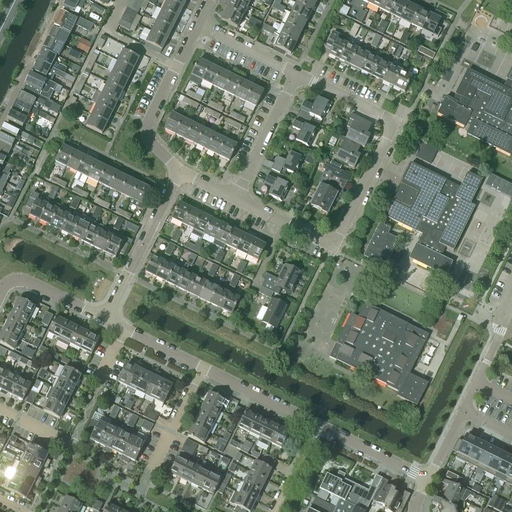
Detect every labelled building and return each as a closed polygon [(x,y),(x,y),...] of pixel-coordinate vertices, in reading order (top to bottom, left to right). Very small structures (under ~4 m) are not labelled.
[(81,10),(85,1),(82,0),(66,0),(62,8),(73,14),(76,8),(81,10)] [(178,19),(183,8),(167,0),(162,11),(178,19)] [(243,18),(248,7),(233,0),(231,0),(227,10),(243,18)] [(312,12),(317,1),(315,0),(297,0),(296,4),(312,12)] [(379,10),(383,0),(369,0),(368,4),(379,10)] [(389,15),(396,0),(383,0),(379,10),(389,15)] [(400,21),(408,5),(398,0),(396,0),(389,15),(400,21)] [(130,2),(128,7),(139,12),(140,9),(141,7),(130,2)] [(277,12),(280,6),(275,4),(272,9),(277,12)] [(307,23),(312,12),(296,4),(291,15),(307,23)] [(101,16),(104,10),(94,5),(91,11),(101,16)] [(411,26),(419,10),(408,5),(400,21),(411,26)] [(128,7),(126,10),(137,16),(139,12),(128,7)] [(126,10),(124,16),(134,21),(137,16),(126,10)] [(237,29),(243,18),(227,10),(221,21),(237,29)] [(422,31),(430,15),(419,10),(411,26),(422,31)] [(173,30),(178,19),(162,11),(157,22),(173,30)] [(61,12),(54,26),(70,34),(74,26),(89,33),(93,26),(78,19),(77,20),(61,12)] [(361,12),(358,17),(364,20),(366,14),(361,12)] [(301,33),(307,23),(291,15),(285,25),(301,33)] [(430,15),(422,31),(437,39),(441,31),(437,29),(441,21),(430,15)] [(124,16),(121,21),(132,26),(133,24),(134,21),(124,16)] [(134,21),(133,24),(138,26),(141,19),(137,16),(134,21)] [(364,20),(358,17),(356,22),(361,25),(364,20)] [(121,21),(118,26),(129,32),(130,31),(132,26),(121,21)] [(258,30),(261,24),(256,21),(253,27),(258,30)] [(167,40),(173,30),(157,22),(151,33),(167,40)] [(385,30),(388,25),(382,22),(380,27),(385,30)] [(132,26),(130,31),(134,33),(138,26),(133,24),(132,26)] [(267,33),(270,28),(264,25),(261,31),(267,33)] [(296,44),(301,33),(285,25),(280,36),(296,44)] [(357,33),(360,28),(354,25),(352,30),(357,33)] [(382,36),(385,30),(380,27),(377,33),(382,36)] [(53,28),(47,39),(64,47),(69,36),(53,28)] [(272,36),(275,30),(270,28),(267,33),(272,36)] [(162,51),(167,40),(151,33),(146,44),(162,51)] [(340,61),(348,46),(347,45),(349,41),(333,33),(326,48),(331,50),(329,56),(340,61)] [(404,33),(401,38),(407,41),(409,36),(404,33)] [(291,55),(296,44),(280,36),(273,51),(283,56),(285,52),(291,55)] [(379,44),(381,38),(376,36),(373,41),(379,44)] [(401,38),(399,44),(404,46),(407,41),(401,38)] [(59,57),(64,47),(47,39),(42,49),(59,57)] [(101,50),(105,42),(100,40),(97,47),(101,50)] [(376,49),(379,44),(373,41),(371,46),(376,49)] [(350,67),(358,51),(348,46),(340,61),(340,62),(340,64),(344,66),(346,64),(350,67)] [(400,54),(403,49),(397,46),(395,52),(400,54)] [(423,56),(426,50),(420,48),(418,53),(423,56)] [(42,50),(36,61),(54,70),(57,64),(53,62),(55,57),(42,50)] [(80,56),(70,51),(68,56),(78,61),(80,56)] [(134,70),(139,59),(123,51),(118,62),(134,70)] [(361,72),(369,56),(358,51),(350,67),(351,67),(351,69),(355,71),(357,70),(361,72)] [(397,60),(400,54),(395,52),(392,57),(397,60)] [(372,77),(380,62),(369,56),(361,72),(372,77)] [(419,64),(422,59),(416,56),(414,61),(419,64)] [(201,82),(209,66),(198,60),(190,76),(201,82)] [(56,71),(54,70),(36,61),(31,71),(51,81),(54,75),(59,78),(64,80),(66,75),(63,74),(61,73),(56,71)] [(128,81),(134,70),(118,62),(112,73),(128,81)] [(383,83),(391,67),(380,62),(372,77),(383,83)] [(61,73),(63,74),(66,69),(58,65),(56,71),(61,73)] [(212,87),(220,71),(209,66),(201,82),(212,87)] [(394,88),(401,72),(391,67),(383,83),(394,88)] [(511,69),(507,80),(506,79),(506,80),(507,80),(503,88),(467,70),(453,101),(446,97),(437,115),(464,129),(465,125),(470,127),(466,135),(510,157),(511,152),(511,69)] [(223,92),(231,76),(220,71),(212,87),(223,92)] [(404,94),(412,78),(401,72),(394,88),(404,94)] [(61,89),(30,73),(25,85),(40,93),(41,93),(42,93),(45,94),(47,94),(48,93),(50,90),(52,91),(54,92),(59,94),(61,89)] [(123,91),(128,81),(112,73),(107,83),(123,91)] [(234,98),(242,82),(231,76),(223,92),(234,98)] [(245,103),(253,87),(242,82),(234,98),(245,103)] [(118,102),(123,91),(107,83),(102,95),(118,102)] [(256,108),(264,92),(253,87),(245,103),(256,108)] [(21,92),(16,102),(31,109),(32,109),(37,111),(39,106),(49,110),(52,105),(46,102),(45,103),(43,102),(37,100),(21,92)] [(113,113),(118,102),(102,95),(97,105),(113,113)] [(73,107),(77,100),(72,98),(69,105),(73,107)] [(189,107),(192,102),(184,99),(182,103),(189,107)] [(322,121),(330,105),(317,99),(312,108),(305,104),(299,116),(310,122),(313,117),(322,121)] [(16,102),(7,121),(29,133),(31,128),(24,125),(29,113),(44,121),(53,125),(55,121),(46,117),(46,116),(37,111),(32,109),(31,109),(16,102)] [(197,110),(199,106),(192,102),(189,107),(197,110)] [(215,110),(217,106),(209,102),(207,106),(215,110)] [(70,115),(73,107),(69,105),(65,112),(70,115)] [(107,124),(113,113),(97,105),(91,116),(107,124)] [(211,117),(213,113),(206,109),(204,114),(211,117)] [(236,120),(238,116),(231,112),(229,117),(236,120)] [(175,136),(183,120),(172,115),(164,131),(175,136)] [(364,149),(369,137),(366,135),(371,125),(352,115),(345,130),(349,132),(345,140),(360,147),(364,149)] [(102,135),(107,124),(91,116),(86,127),(102,135)] [(308,148),(316,132),(308,127),(310,122),(299,116),(292,129),(300,133),(296,142),(308,148)] [(186,141),(190,133),(194,125),(183,120),(175,136),(186,141)] [(233,128),(235,123),(228,120),(225,124),(233,128)] [(5,125),(0,134),(15,141),(17,137),(26,141),(25,143),(30,145),(34,139),(5,125)] [(197,146),(205,130),(194,125),(190,133),(186,141),(197,146)] [(208,152),(215,136),(205,130),(197,146),(208,152)] [(0,134),(0,144),(20,154),(22,150),(13,146),(15,141),(0,134)] [(219,157),(226,141),(215,136),(208,152),(219,157)] [(345,140),(341,138),(335,150),(339,152),(335,160),(354,169),(359,157),(356,156),(360,147),(345,140)] [(230,162),(237,146),(226,141),(219,157),(230,162)] [(0,155),(6,159),(8,154),(24,162),(26,157),(20,154),(0,144),(0,155)] [(66,168),(74,153),(63,147),(55,163),(66,168)] [(77,174),(85,158),(74,153),(66,168),(77,174)] [(294,176),(303,160),(290,154),(285,163),(277,159),(271,172),(283,177),(286,172),(294,176)] [(0,155),(0,166),(11,172),(14,168),(4,163),(6,159),(0,155)] [(87,179),(95,163),(85,158),(77,174),(87,179)] [(98,184),(106,168),(95,163),(87,179),(98,184)] [(320,187),(310,206),(327,215),(337,195),(340,197),(348,182),(339,178),(342,172),(340,171),(335,168),(325,164),(322,169),(324,171),(330,174),(323,188),(320,187)] [(460,189),(435,177),(436,177),(411,164),(402,182),(400,185),(401,186),(392,203),(390,202),(382,217),(414,233),(415,232),(421,235),(416,246),(415,245),(408,260),(444,278),(452,264),(440,258),(445,249),(452,252),(474,208),(470,206),(477,192),(478,192),(482,183),(467,175),(460,189)] [(109,190),(117,174),(106,168),(98,184),(109,190)] [(0,170),(0,181),(6,184),(10,176),(0,170)] [(281,203),(289,187),(280,182),(283,177),(271,172),(265,184),(273,187),(269,197),(281,203)] [(120,195),(127,179),(117,174),(109,190),(120,195)] [(511,185),(493,177),(488,188),(511,199),(511,185)] [(57,186),(60,181),(52,178),(50,182),(57,186)] [(131,200),(138,184),(127,179),(120,195),(131,200)] [(16,189),(20,191),(24,183),(20,181),(16,189)] [(142,205),(149,189),(138,184),(131,200),(142,205)] [(56,195),(59,190),(53,187),(51,193),(56,195)] [(79,196),(81,192),(74,188),(72,193),(79,196)] [(86,200),(88,195),(81,192),(79,196),(86,200)] [(40,222),(48,206),(37,201),(39,196),(33,193),(25,208),(31,211),(29,216),(40,222)] [(53,201),(56,195),(51,193),(48,198),(53,201)] [(11,198),(7,207),(12,209),(16,200),(11,198)] [(78,206),(80,200),(75,198),(72,203),(78,206)] [(108,210),(110,206),(103,202),(101,207),(108,210)] [(172,219),(171,220),(182,225),(190,209),(179,204),(172,219)] [(51,227),(60,208),(54,205),(53,208),(48,206),(40,222),(51,227)] [(296,206),(293,211),(299,214),(302,209),(296,206)] [(61,232),(69,216),(71,213),(60,208),(51,227),(61,232)] [(99,216),(102,211),(96,208),(94,214),(99,216)] [(122,217),(124,213),(117,209),(115,214),(122,217)] [(190,209),(182,225),(193,230),(193,231),(201,215),(190,209)] [(129,221),(131,216),(124,213),(122,217),(129,221)] [(193,230),(191,235),(199,239),(198,241),(200,243),(201,240),(203,236),(204,236),(212,220),(201,215),(193,231),(193,230)] [(72,238),(80,222),(69,216),(61,232),(72,238)] [(121,227),(124,221),(118,219),(116,224),(121,227)] [(212,220),(204,236),(214,241),(215,241),(223,225),(212,220)] [(83,243),(91,227),(80,222),(72,238),(83,243)] [(94,248),(101,232),(103,229),(93,223),(91,227),(83,243),(94,248)] [(214,241),(212,246),(223,251),(225,246),(226,246),(233,231),(223,225),(215,241),(214,241)] [(378,225),(362,258),(384,269),(398,242),(387,236),(389,231),(378,225)] [(233,231),(226,246),(236,252),(244,236),(233,231)] [(105,253),(112,238),(101,232),(94,248),(105,253)] [(176,244),(179,238),(174,236),(171,242),(176,244)] [(244,236),(236,252),(247,257),(255,241),(244,236)] [(123,256),(129,246),(125,244),(123,243),(112,238),(105,253),(116,259),(118,254),(123,256)] [(127,238),(125,244),(129,246),(130,246),(133,241),(127,238)] [(255,241),(247,257),(258,262),(266,246),(255,241)] [(195,246),(192,252),(198,255),(201,249),(195,246)] [(170,258),(173,252),(167,249),(164,255),(170,258)] [(402,259),(404,255),(396,251),(394,256),(402,259)] [(219,265),(222,260),(217,257),(214,263),(219,265)] [(153,258),(145,274),(156,279),(164,263),(153,258)] [(189,260),(186,266),(189,267),(191,268),(194,262),(189,260)] [(164,263),(156,279),(167,284),(175,268),(164,263)] [(265,280),(262,287),(278,295),(281,288),(291,293),(300,275),(277,263),(273,271),(280,274),(277,280),(267,275),(265,280)] [(175,268),(167,284),(177,289),(185,273),(189,267),(186,266),(185,265),(184,268),(176,265),(175,268)] [(241,276),(244,270),(238,267),(236,273),(241,276)] [(213,279),(216,273),(210,270),(207,276),(213,279)] [(185,273),(177,289),(188,295),(196,279),(185,273)] [(196,279),(188,295),(199,300),(207,284),(196,279)] [(234,289),(237,283),(232,281),(229,287),(234,289)] [(207,284),(199,300),(210,305),(218,289),(207,284)] [(270,300),(274,293),(262,288),(258,294),(270,300)] [(218,289),(210,305),(221,310),(229,294),(218,289)] [(229,294),(221,310),(232,316),(240,300),(229,294)] [(30,319),(35,308),(19,300),(13,311),(30,319)] [(259,312),(256,319),(262,322),(267,325),(275,329),(286,307),(272,300),(268,310),(262,307),(259,312)] [(412,328),(386,314),(364,304),(357,319),(350,315),(329,358),(386,386),(386,387),(398,393),(396,397),(417,407),(429,385),(409,375),(429,336),(412,328)] [(32,320),(30,319),(13,311),(8,321),(25,330),(28,324),(29,324),(32,320)] [(48,328),(53,317),(46,313),(41,324),(48,328)] [(67,323),(56,318),(48,334),(53,337),(52,339),(58,342),(67,323)] [(19,340),(25,330),(8,321),(3,332),(19,340)] [(70,345),(78,329),(67,323),(58,342),(68,348),(70,345)] [(80,350),(88,334),(78,329),(70,345),(80,350)] [(0,344),(14,351),(19,340),(3,332),(0,338),(0,344)] [(99,340),(100,339),(88,334),(80,350),(86,353),(85,356),(90,358),(91,356),(99,340)] [(41,347),(39,352),(46,356),(48,351),(41,347)] [(83,374),(86,367),(75,362),(72,368),(83,374)] [(127,388),(138,364),(135,362),(132,366),(127,364),(117,383),(127,388)] [(136,392),(145,373),(140,371),(142,366),(138,364),(127,388),(136,392)] [(76,387),(81,376),(65,368),(59,379),(76,387)] [(0,390),(1,391),(9,375),(0,370),(0,390)] [(145,397),(157,373),(153,371),(150,375),(145,373),(136,392),(145,397)] [(154,401),(163,382),(158,379),(160,375),(157,373),(145,397),(154,401)] [(12,397),(20,380),(9,375),(1,391),(12,397)] [(71,398),(76,387),(59,379),(54,390),(71,398)] [(23,402),(31,385),(20,380),(12,397),(23,402)] [(163,406),(175,382),(171,380),(168,384),(163,382),(154,401),(163,406)] [(45,399),(49,401),(65,409),(71,398),(54,390),(51,388),(45,399)] [(32,406),(38,396),(31,392),(26,403),(32,406)] [(220,413),(225,402),(209,394),(204,404),(220,413)] [(60,420),(65,409),(49,401),(43,412),(59,420),(60,420)] [(130,411),(132,406),(127,403),(124,409),(130,411)] [(215,424),(220,413),(204,404),(198,415),(215,424)] [(238,422),(243,411),(237,408),(231,418),(238,422)] [(115,420),(117,415),(112,412),(109,418),(115,420)] [(150,414),(145,412),(142,418),(154,423),(157,417),(151,414),(150,414)] [(249,434),(257,417),(246,412),(238,429),(249,434)] [(99,445),(108,426),(110,421),(95,414),(86,432),(92,435),(88,445),(92,447),(94,443),(99,445)] [(209,434),(215,424),(198,415),(193,426),(209,434)] [(260,439),(268,423),(257,417),(249,434),(260,439)] [(133,429),(135,424),(130,421),(127,427),(133,429)] [(150,433),(150,432),(153,426),(144,422),(141,428),(150,433)] [(232,433),(236,425),(232,423),(228,430),(232,433)] [(269,448),(270,444),(279,428),(268,423),(260,439),(258,443),(269,448)] [(106,454),(117,430),(108,426),(99,445),(104,448),(102,452),(106,454)] [(204,445),(209,434),(193,426),(187,437),(204,445)] [(281,450),(289,433),(279,428),(270,444),(281,450)] [(117,454),(126,435),(117,430),(106,454),(109,456),(112,452),(117,454)] [(227,443),(231,436),(226,434),(223,441),(227,443)] [(124,463),(135,439),(126,435),(117,454),(122,456),(120,461),(124,463)] [(14,444),(17,439),(12,436),(9,442),(14,444)] [(465,464),(477,441),(466,436),(463,443),(458,440),(452,452),(457,454),(455,459),(465,464)] [(136,462),(145,444),(135,439),(124,463),(127,465),(130,460),(135,463),(136,462)] [(194,452),(198,445),(187,440),(183,447),(194,452)] [(465,464),(475,468),(486,446),(477,441),(465,464)] [(48,466),(50,462),(46,460),(49,455),(29,445),(25,454),(48,466)] [(222,454),(225,447),(221,445),(217,452),(222,454)] [(475,468),(485,473),(496,451),(486,446),(475,468)] [(206,455),(208,451),(201,447),(199,452),(206,455)] [(496,451),(485,473),(494,478),(506,456),(496,451)] [(217,461),(219,456),(212,453),(210,457),(217,461)] [(12,463),(15,457),(9,454),(7,460),(12,463)] [(47,470),(48,466),(25,454),(20,463),(40,473),(42,468),(47,470)] [(171,472),(169,474),(181,480),(189,463),(183,460),(184,458),(179,456),(178,458),(171,472)] [(272,468),(276,461),(265,456),(262,462),(272,468)] [(494,478),(504,483),(511,466),(511,458),(506,456),(494,478)] [(228,466),(230,462),(223,458),(221,462),(228,466)] [(255,462),(250,473),(266,481),(272,470),(255,462)] [(40,484),(41,480),(37,478),(40,473),(20,463),(16,472),(40,484)] [(189,463),(181,480),(191,485),(200,469),(199,468),(189,463)] [(200,469),(191,485),(202,490),(210,474),(203,470),(205,466),(201,464),(199,468),(200,469)] [(38,487),(40,484),(16,472),(11,481),(31,491),(33,486),(38,487)] [(327,475),(320,490),(339,500),(354,507),(363,511),(364,511),(371,499),(372,499),(377,490),(382,479),(375,476),(370,487),(368,491),(362,488),(361,490),(357,489),(358,486),(343,480),(345,475),(339,472),(336,479),(327,475)] [(445,478),(456,483),(458,478),(447,472),(445,478)] [(244,478),(242,483),(245,484),(261,492),(266,481),(250,473),(247,479),(244,478)] [(210,474),(202,490),(213,496),(221,479),(210,474)] [(372,499),(372,501),(386,508),(393,493),(393,494),(395,491),(386,487),(388,482),(382,479),(377,490),(372,499)] [(31,502),(32,498),(28,496),(31,491),(11,481),(7,490),(31,502)] [(473,498),(474,495),(443,481),(442,484),(448,487),(445,493),(464,502),(470,497),(473,498)] [(245,484),(239,495),(256,503),(261,492),(245,484)] [(234,492),(229,503),(234,506),(237,507),(234,511),(251,511),(256,503),(239,495),(234,492)] [(386,508),(384,511),(387,511),(402,511),(404,508),(407,503),(410,495),(404,492),(402,498),(393,494),(393,493),(386,508)] [(464,502),(445,493),(442,499),(436,496),(434,499),(456,510),(460,511),(461,511),(463,510),(464,503),(464,502)] [(66,511),(79,511),(82,506),(66,498),(60,509),(66,511)] [(314,499),(308,511),(363,511),(354,507),(339,500),(335,509),(314,499)] [(455,511),(456,510),(434,499),(431,506),(438,509),(436,511),(455,511)] [(97,511),(98,511),(102,504),(96,501),(92,509),(97,511)]
